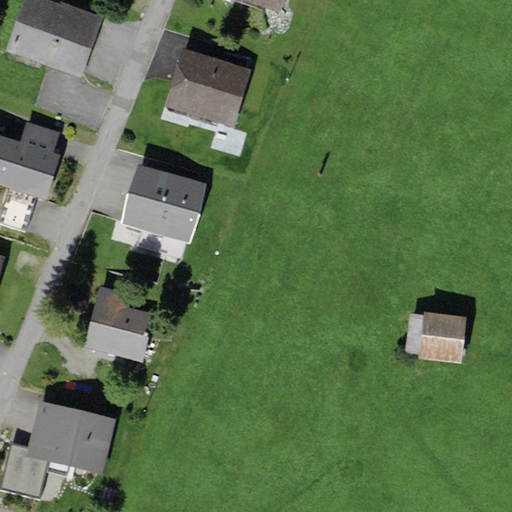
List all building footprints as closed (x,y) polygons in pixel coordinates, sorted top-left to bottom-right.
[(103,19),(46,0),(25,0),(8,52),(83,78),(103,19)] [(283,0),(240,0),(279,13),(283,0)] [(251,70),(182,49),(164,108),(233,128),(251,70)] [(19,141),(53,152),(60,131),(26,121),(19,141)] [(19,141),(0,135),(0,186),(47,201),(61,154),(53,152),(19,141)] [(206,183),(139,164),(122,224),(189,243),(206,183)] [(157,303),(101,287),(83,348),(139,364),(157,303)] [(424,313),(419,359),(460,364),(465,317),(424,313)] [(27,447),(24,458),(48,463),(102,475),(115,417),(38,400),(27,447)] [(10,443),(0,491),(40,499),(48,463),(24,458),(27,447),(10,443)]
